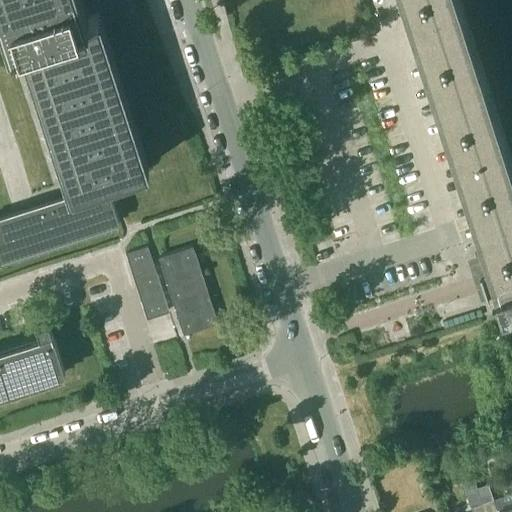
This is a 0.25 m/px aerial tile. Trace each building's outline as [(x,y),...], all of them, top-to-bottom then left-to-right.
[(95,183),(106,180),(106,179),(113,177),(147,167),(97,13),(86,16),(80,0),(0,0),(0,3),(4,17),(12,14),(19,38),(12,40),(13,43),(24,39),(73,190),(95,183)] [(511,159),(460,0),(412,0),(495,256),(476,262),(481,276),(480,276),(487,300),(489,299),(488,297),(511,289),(511,159)] [(290,103),(292,103),(301,100),(298,92),(287,95),(290,103)] [(107,186),(106,180),(95,183),(97,189),(0,220),(0,257),(119,219),(108,185),(107,186)] [(170,309),(148,243),(127,251),(148,316),(170,309)] [(218,321),(193,244),(159,255),(184,332),(218,321)] [(0,353),(0,391),(65,370),(54,337),(48,320),(36,324),(40,335),(41,334),(43,340),(0,353)] [(463,480),(470,505),(482,501),(477,486),(474,477),(463,480)] [(482,501),(493,498),(488,482),(477,486),(482,501)] [(511,511),(511,504),(497,509),(493,498),(482,501),(485,511),(511,511)] [(485,511),(482,501),(470,505),(472,511),(485,511)]
